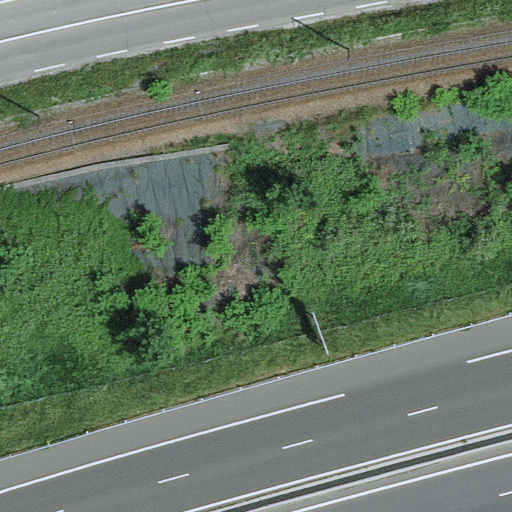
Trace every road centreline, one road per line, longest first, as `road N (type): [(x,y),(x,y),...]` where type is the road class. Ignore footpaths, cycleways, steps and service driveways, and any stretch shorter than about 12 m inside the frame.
road 1 (motorway): [(511,388),(60,511)]
road 2 (primary): [(0,42),(200,0)]
